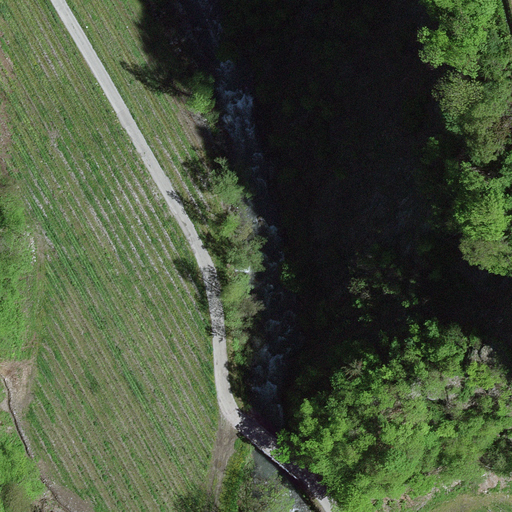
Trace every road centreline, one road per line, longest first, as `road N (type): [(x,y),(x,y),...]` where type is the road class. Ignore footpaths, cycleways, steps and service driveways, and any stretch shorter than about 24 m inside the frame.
road 1 (unclassified): [(243,420),(225,398),(216,301),(201,249),(59,0)]
road 2 (unclassified): [(243,420),(332,511)]
